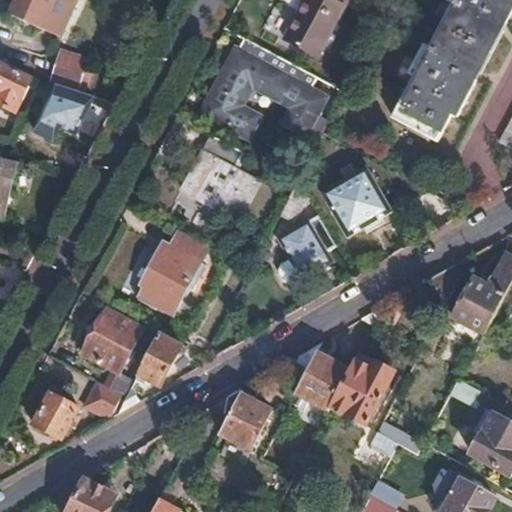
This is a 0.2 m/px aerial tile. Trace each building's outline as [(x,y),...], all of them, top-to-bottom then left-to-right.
[(20,0),(21,1),(24,2),(18,18),(68,39),(84,0),(20,0)] [(352,0),(300,0),(310,5),(291,42),(323,59),(352,0)] [(511,0),(459,0),(460,0),(432,56),(427,53),(408,90),(412,92),(397,119),(443,143),(457,115),(461,118),(480,82),(477,80),(506,24),(510,26),(511,23),(511,0)] [(249,154),(253,156),(271,121),(310,141),(332,100),(244,54),(204,130),(218,137),(249,154)] [(89,67),(63,59),(56,85),(81,92),(89,67)] [(39,82),(9,68),(0,85),(0,90),(5,93),(0,103),(0,104),(22,115),(39,82)] [(249,154),(218,137),(209,154),(214,156),(203,177),(198,175),(189,192),(223,210),(226,204),(245,214),(261,181),(240,170),(249,154)] [(22,168),(0,162),(0,217),(10,220),(22,168)] [(373,171),(330,195),(355,239),(398,214),(373,171)] [(304,184),(286,218),(300,224),(312,200),(304,184)] [(315,226),(287,241),(300,265),(309,280),(337,264),(315,226)] [(214,252),(184,236),(177,248),(171,245),(149,286),(143,297),(156,303),(180,316),(195,291),(199,293),(202,287),(198,285),(214,252)] [(489,334),(511,291),(511,255),(494,285),(482,279),(460,318),(489,334)] [(453,303),(478,257),(459,268),(435,282),(453,303)] [(309,280),(300,265),(290,271),(288,278),(292,284),(298,286),(309,280)] [(378,328),(387,309),(366,322),(378,328)] [(119,419),(126,415),(139,391),(141,385),(126,377),(148,331),(113,313),(89,358),(118,373),(109,389),(129,399),(123,412),(119,419)] [(171,384),(190,348),(167,336),(146,376),(166,387),(171,384)] [(299,360),(310,379),(323,354),(328,344),(299,360)] [(301,397),(333,413),(336,408),(355,371),(323,354),(310,379),(301,397)] [(375,373),(379,365),(363,356),(359,364),(375,373)] [(355,371),(336,408),(371,426),(398,376),(379,365),(375,373),(359,364),(355,371)] [(486,394),(464,381),(456,395),(479,407),(486,394)] [(99,400),(123,412),(129,399),(109,389),(106,387),(99,400)] [(126,415),(146,403),(143,397),(139,391),(126,415)] [(246,397),(225,437),(255,452),(276,413),(246,397)] [(86,414),(57,399),(41,430),(70,444),(86,414)] [(113,423),(119,419),(123,412),(99,400),(93,412),(113,423)] [(511,423),(497,416),(475,454),(511,473),(511,423)] [(114,511),(123,497),(92,481),(56,503),(62,505),(58,511),(114,511)] [(490,511),(499,498),(466,481),(448,511),(490,511)] [(400,511),(407,499),(382,485),(375,499),(399,511),(400,511)] [(185,511),(171,504),(175,496),(169,493),(159,511),(185,511)] [(399,511),(375,499),(368,511),(399,511)]
